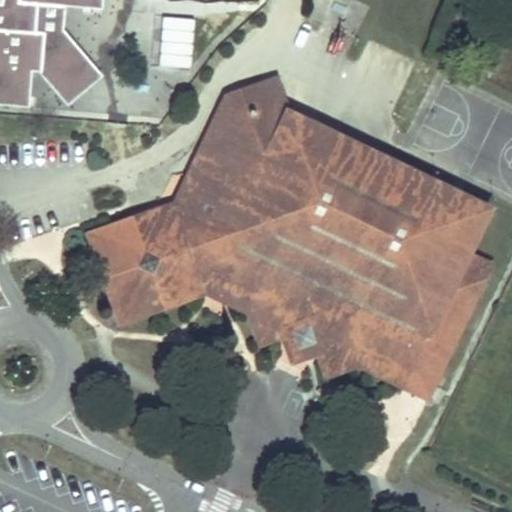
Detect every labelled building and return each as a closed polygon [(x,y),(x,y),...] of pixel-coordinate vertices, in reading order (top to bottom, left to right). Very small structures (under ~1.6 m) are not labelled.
[(0,0),(0,99),(26,102),(32,59),(38,60),(42,26),(59,29),(63,3),(98,8),(98,0),(0,0)] [(95,60),(59,29),(42,26),(38,60),(69,88),(95,60)] [(175,205),(188,185),(182,172),(168,200),(157,204),(175,205)] [(88,249),(99,227),(81,232),(88,249)] [(191,290),(223,305),(220,291),(195,277),(185,281),(179,293),(191,290)] [(277,327),(279,336),(299,347),(307,338),(287,325),(277,327)]
